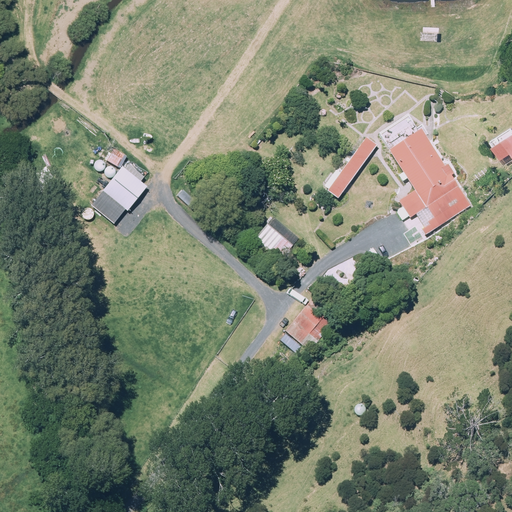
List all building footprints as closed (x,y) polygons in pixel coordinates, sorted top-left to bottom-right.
[(408,116),(380,134),(415,190),(398,200),(411,220),(427,210),(432,218),(427,221),(429,225),(422,229),(425,234),(470,206),(456,184),(460,181),(449,164),(446,166),(421,127),(417,130),(408,116)] [(378,145),(367,137),(330,190),(341,198),(378,145)] [(125,166),(94,204),(116,223),(127,209),(129,210),(149,186),(125,166)] [(302,240),(275,217),(253,243),(280,265),(302,240)] [(287,333),(281,340),(296,353),(304,344),(308,348),(336,316),(314,297),(285,331),(287,333)]
